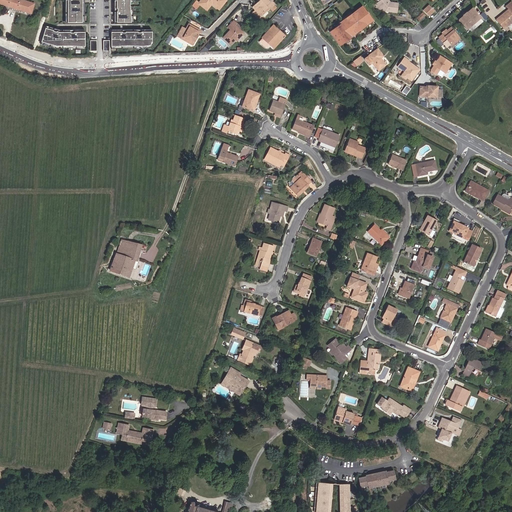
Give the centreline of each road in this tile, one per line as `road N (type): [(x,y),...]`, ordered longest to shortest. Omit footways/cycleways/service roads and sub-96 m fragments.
road 1 (secondary): [(297,60),(78,72),(0,48)]
road 2 (residential): [(401,191),(407,219),(369,330),(449,365)]
road 3 (residential): [(449,365),(420,419),(387,440),(324,434),(282,395)]
road 4 (residential): [(449,365),(498,262),(501,239),(444,191)]
road 5 (secondary): [(472,141),(331,65)]
road 6 (unknown): [(206,500),(244,503),(264,441),(271,429),(287,426)]
road 7 (residential): [(330,187),(301,211),(273,290)]
